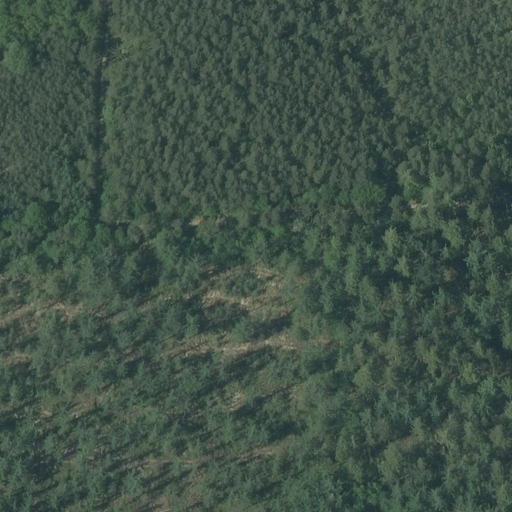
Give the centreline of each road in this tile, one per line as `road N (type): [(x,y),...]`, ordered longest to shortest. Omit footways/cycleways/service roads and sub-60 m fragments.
road 1 (track): [(98,224),(511,209)]
road 2 (track): [(98,224),(106,0)]
